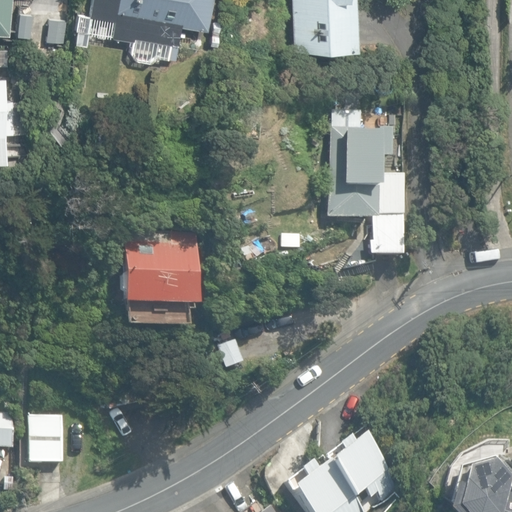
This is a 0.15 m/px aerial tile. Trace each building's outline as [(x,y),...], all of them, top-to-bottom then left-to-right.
[(0,0),(0,33),(4,34),(8,0),(0,0)] [(155,63),(166,64),(169,43),(176,44),(178,26),(205,29),(208,0),(90,0),(89,14),(75,12),(73,30),(88,32),(90,17),(112,20),(110,38),(129,40),(128,52),(127,60),(149,63),(155,63)] [(289,0),(290,48),(351,48),(350,0),(289,0)] [(0,136),(1,137),(1,114),(9,114),(9,100),(2,100),(2,77),(0,77),(0,136)] [(328,128),(321,219),(367,222),(365,242),(360,241),(359,255),(392,257),(398,171),(376,169),(377,157),(381,157),(383,129),(359,128),(360,112),(325,110),(323,128),(328,128)] [(225,213),(230,230),(253,222),(248,206),(225,213)] [(120,304),(193,306),(194,256),(200,256),(201,250),(203,250),(203,237),(194,238),(194,232),(120,230),(120,275),(117,276),(117,292),(120,294),(120,304)] [(105,376),(110,408),(136,404),(131,373),(105,376)] [(0,468),(17,469),(17,461),(51,462),(51,426),(13,425),(13,411),(0,410),(0,468)] [(73,430),(73,476),(108,476),(107,430),(73,430)] [(359,433),(323,460),(351,497),(361,490),(367,498),(375,492),(381,501),(400,487),(359,433)] [(362,511),(351,497),(323,460),(288,486),(307,511),(362,511)] [(511,511),(511,487),(503,485),(504,478),(484,461),(459,468),(455,487),(448,485),(442,510),(443,511),(511,511)]
